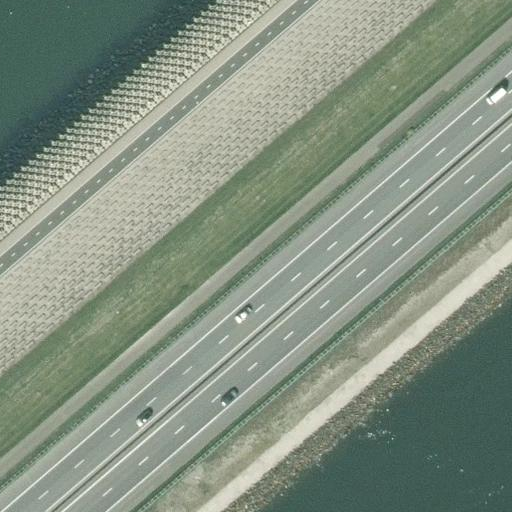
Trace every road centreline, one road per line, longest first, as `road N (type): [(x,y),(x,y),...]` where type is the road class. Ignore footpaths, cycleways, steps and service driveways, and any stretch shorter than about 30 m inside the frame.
road 1 (motorway): [(511,92),(26,511)]
road 2 (motorway): [(86,511),(511,144)]
